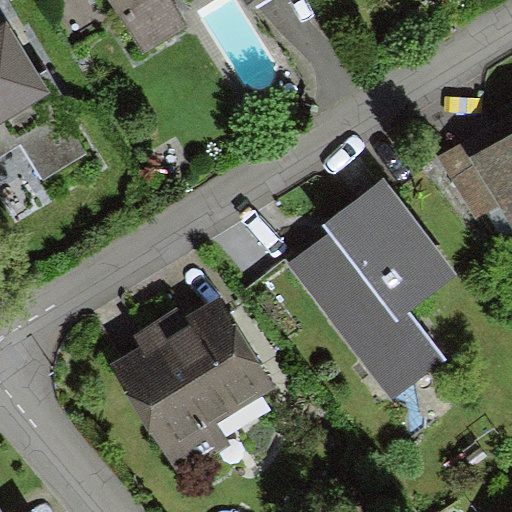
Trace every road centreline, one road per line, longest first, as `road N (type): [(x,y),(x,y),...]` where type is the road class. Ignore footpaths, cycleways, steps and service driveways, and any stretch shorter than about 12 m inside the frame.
road 1 (residential): [(0,300),(511,5)]
road 2 (residential): [(0,382),(105,511)]
